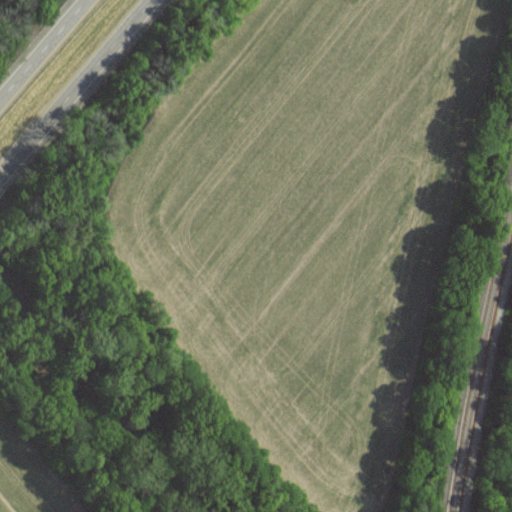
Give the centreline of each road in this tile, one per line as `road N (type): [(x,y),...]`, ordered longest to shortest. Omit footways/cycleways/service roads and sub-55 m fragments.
road 1 (trunk): [(0,184),(157,0)]
road 2 (trunk): [(91,0),(0,107)]
